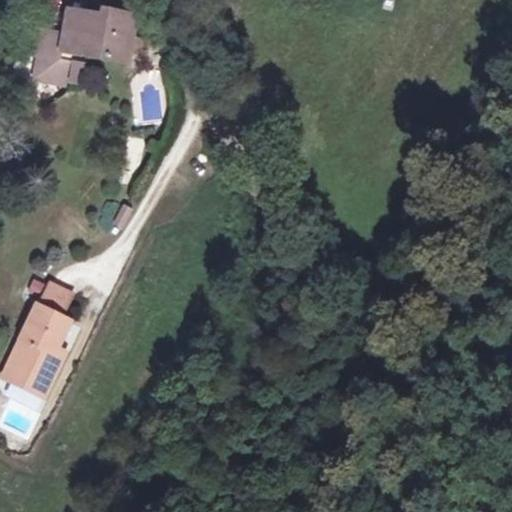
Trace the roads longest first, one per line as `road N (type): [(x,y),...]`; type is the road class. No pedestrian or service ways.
road 1 (track): [(168,0),(192,115),(308,276),(375,412),(337,511)]
road 2 (unknown): [(185,82),(162,148),(86,268)]
